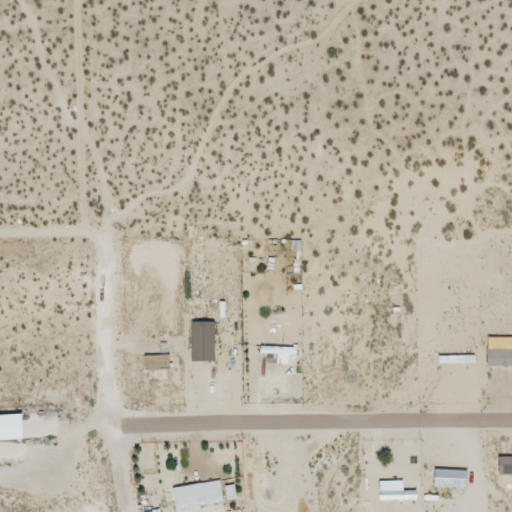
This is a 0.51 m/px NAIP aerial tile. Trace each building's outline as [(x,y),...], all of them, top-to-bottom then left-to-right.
[(195,358),(203,357),(203,324),(194,324),(195,358)] [(511,367),(511,349),(486,350),(486,367),(511,367)] [(144,370),(169,369),(169,356),(144,356),(144,370)] [(22,415),(0,416),(0,440),(23,440),(22,415)] [(175,510),(223,503),(220,482),(172,488),(175,510)]
